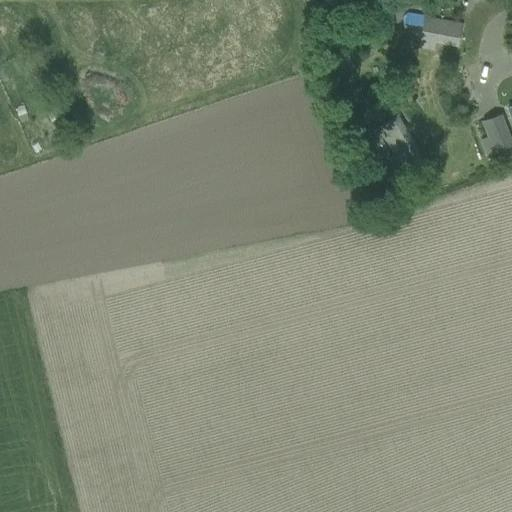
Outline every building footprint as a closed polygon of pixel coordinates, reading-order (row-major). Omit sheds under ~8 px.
[(403,5),(383,13),(385,19),(405,11),(403,5)] [(425,17),(420,47),(434,50),(435,44),(437,34),(451,37),(453,22),(425,17)] [(350,26),(345,35),(366,47),(371,38),(350,26)] [(309,68),(316,66),(314,56),(306,58),(309,68)] [(417,71),(407,72),(408,84),(418,83),(417,71)] [(23,106),(15,110),(18,117),(26,113),(23,106)] [(406,110),(377,128),(393,155),(387,159),(393,168),(417,152),(405,132),(416,126),(406,110)] [(481,141),(486,156),(511,146),(511,144),(502,114),(482,121),(488,138),(481,141)] [(382,187),(389,206),(420,194),(413,175),(382,187)]
